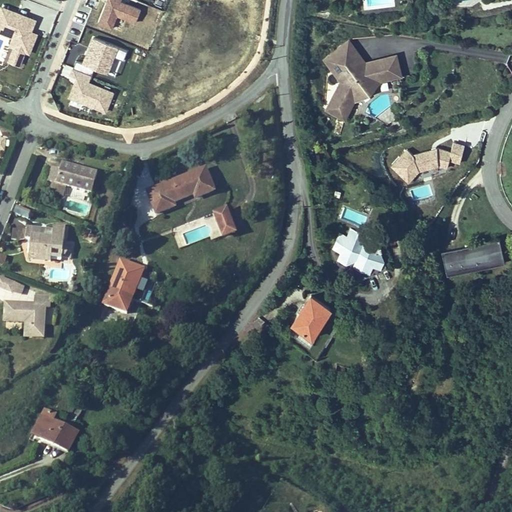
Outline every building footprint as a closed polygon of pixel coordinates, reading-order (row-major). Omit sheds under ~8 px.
[(36,17),(2,5),(0,10),(0,30),(14,35),(5,59),(26,66),(39,32),(31,29),(36,17)] [(127,48),(95,36),(84,62),(116,75),(127,48)] [(347,38),(322,55),(327,63),(347,49),(358,63),(362,60),(347,38)] [(324,101),(337,109),(346,91),(351,88),(355,92),(371,81),(367,76),(372,73),(393,70),(390,55),(362,60),(358,63),(347,49),(327,63),(338,77),(324,101)] [(372,73),(367,76),(371,81),(377,78),(398,74),(394,54),(390,55),(393,70),(372,73)] [(11,73),(13,65),(4,63),(2,70),(11,73)] [(92,70),(72,64),(69,73),(76,75),(69,95),(108,107),(116,84),(90,75),(92,70)] [(324,101),(322,105),(339,115),(349,97),(355,92),(351,88),(346,91),(337,109),(324,101)] [(396,148),(396,165),(447,166),(448,159),(462,160),(463,141),(451,140),(451,147),(426,146),(426,139),(412,139),(411,149),(396,148)] [(42,178),(48,180),(62,184),(88,192),(95,169),(60,158),(57,166),(47,164),(42,178)] [(210,184),(200,161),(144,189),(154,211),(170,202),(169,199),(191,190),(194,193),(210,184)] [(62,184),(48,180),(45,190),(58,193),(62,184)] [(208,210),(219,233),(242,222),(231,199),(208,210)] [(359,225),(362,213),(343,207),(340,220),(359,225)] [(50,222),(50,225),(48,234),(37,233),(37,224),(22,223),(21,236),(27,238),(26,254),(48,256),(49,246),(60,247),(61,241),(62,223),(50,222)] [(48,234),(50,225),(37,224),(37,233),(48,234)] [(352,253),(356,265),(380,256),(372,234),(358,239),(353,226),(328,235),(337,258),(352,253)] [(87,240),(96,243),(98,236),(89,233),(87,240)] [(437,249),(443,272),(501,259),(496,236),(437,249)] [(69,242),(61,241),(60,247),(59,256),(68,257),(69,242)] [(60,247),(49,246),(48,256),(59,257),(59,256),(60,247)] [(139,264),(116,254),(115,256),(98,300),(116,306),(131,272),(135,273),(139,264)] [(380,256),(356,265),(349,268),(351,277),(384,264),(380,256)] [(131,272),(116,306),(122,308),(135,273),(131,272)] [(14,280),(0,275),(0,285),(4,287),(5,285),(11,287),(14,280)] [(287,315),(308,329),(325,305),(305,290),(287,315)] [(0,318),(28,320),(29,326),(32,329),(40,328),(42,325),(42,304),(46,304),(47,292),(30,291),(29,299),(1,297),(0,318)] [(42,393),(49,400),(55,393),(63,399),(67,392),(53,380),(42,393)] [(69,452),(79,430),(54,418),(57,412),(43,406),(30,434),(69,452)] [(25,463),(8,491),(40,511),(52,493),(46,490),(53,481),(25,463)]
